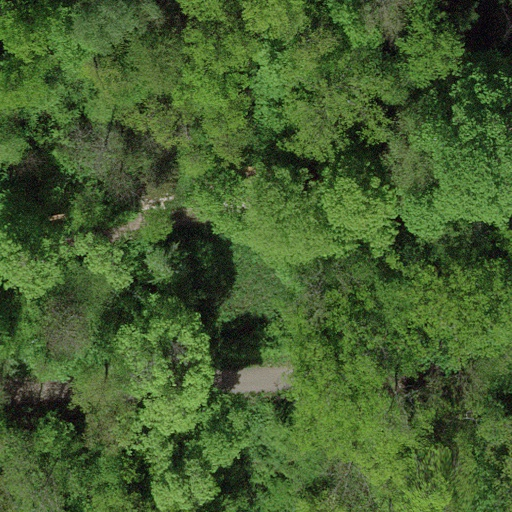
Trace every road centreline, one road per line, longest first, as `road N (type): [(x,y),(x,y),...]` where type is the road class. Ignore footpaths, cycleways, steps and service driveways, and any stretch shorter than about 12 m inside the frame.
road 1 (track): [(0,263),(367,174),(511,123)]
road 2 (residential): [(511,344),(392,364),(0,391)]
